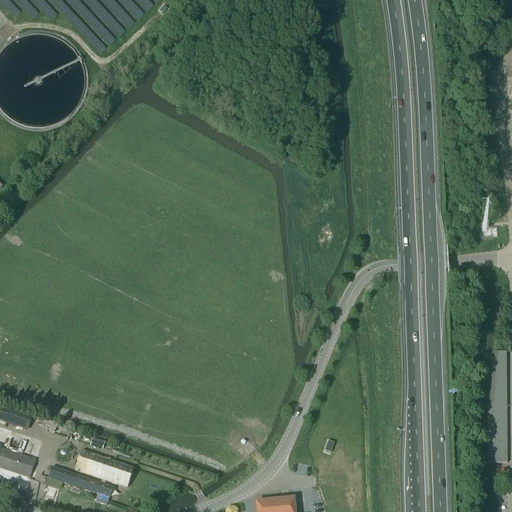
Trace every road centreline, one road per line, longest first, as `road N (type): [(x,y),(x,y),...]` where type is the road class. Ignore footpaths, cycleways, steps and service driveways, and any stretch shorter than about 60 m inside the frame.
road 1 (trunk): [(392,0),(405,135),(418,511)]
road 2 (trunk): [(440,511),(414,0)]
road 3 (tertiary): [(210,511),(272,470),(347,299),(370,272),(511,257)]
road 4 (residential): [(511,226),(499,74),(511,52)]
